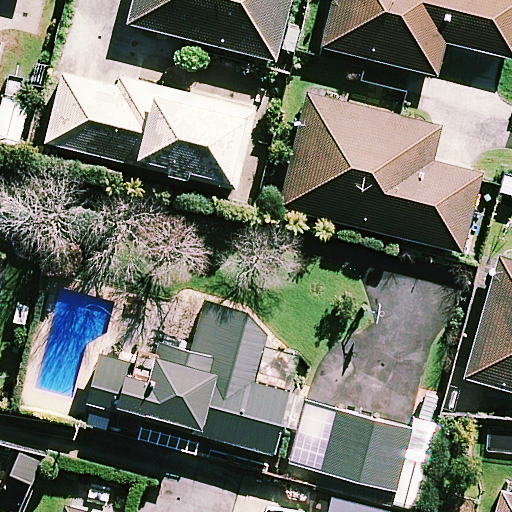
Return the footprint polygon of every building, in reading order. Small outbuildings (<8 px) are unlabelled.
[(131,0),(127,16),(274,52),(287,0),(131,0)] [(511,0),(333,0),(331,10),(321,53),(434,80),(441,48),(511,64),(511,0)] [(60,65),(43,134),(183,169),(187,154),(227,163),(243,100),(117,69),(114,79),(60,65)] [(437,118),(306,86),(278,199),(459,244),(479,166),(428,154),(437,118)] [(511,248),(496,244),(462,369),(511,383),(511,248)] [(270,446),(277,418),(290,421),(300,381),(287,378),(253,369),(268,307),(203,290),(190,341),(137,328),(131,353),(98,344),(89,382),(208,411),(204,429),(270,446)] [(409,417),(303,392),(288,456),(394,480),(409,417)] [(511,511),(511,487),(501,484),(492,511),(511,511)] [(338,511),(401,511),(402,511),(343,495),(338,511)] [(116,511),(65,499),(61,511),(116,511)]
